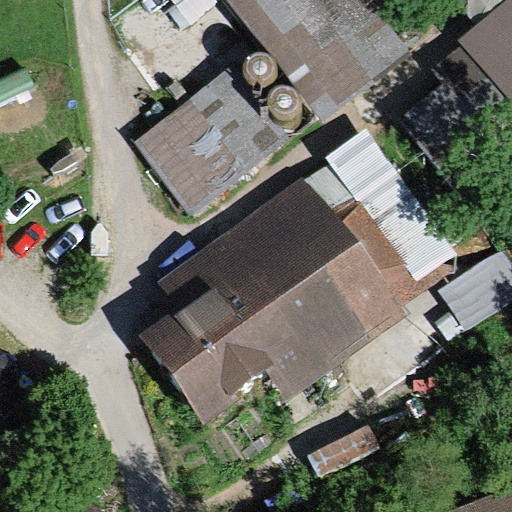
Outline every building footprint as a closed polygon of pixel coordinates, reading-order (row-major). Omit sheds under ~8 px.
[(398,0),(229,0),(319,113),(423,31),(398,0)] [(511,176),(511,0),(457,0),(484,30),(430,78),(445,94),(412,125),(482,203),(511,176)] [(232,78),(142,146),(192,212),(282,144),(232,78)] [(209,444),(276,398),(283,408),(435,304),(361,196),(333,216),(309,181),(157,284),(180,318),(141,345),(209,444)] [(511,511),(511,499),(485,511),(511,511)]
